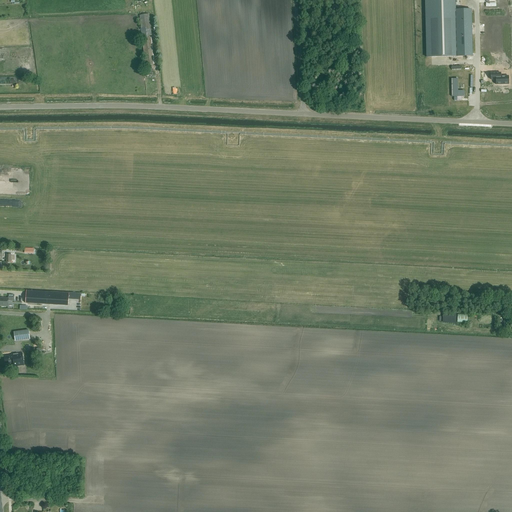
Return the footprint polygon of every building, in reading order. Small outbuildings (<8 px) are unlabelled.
[(454,0),(424,0),(426,56),(472,55),(471,9),(455,9),(454,0)] [(149,14),(139,16),(140,20),(145,65),(154,64),(150,19),(149,14)] [(496,79),(496,85),(509,84),(509,76),(501,76),(501,73),(490,73),(491,80),(496,79)] [(451,78),(451,97),(464,96),(464,90),(458,90),(457,78),(451,78)] [(25,290),(25,295),(26,295),(26,303),(68,306),(69,293),(25,290)] [(14,301),(14,297),(8,297),(8,298),(0,297),(0,306),(8,307),(8,301),(14,301)] [(457,314),(457,322),(467,323),(467,314),(457,314)] [(30,339),(29,330),(14,332),(15,341),(30,339)] [(24,365),(23,353),(11,354),(11,355),(4,356),(5,363),(13,362),(14,367),(24,365)]
